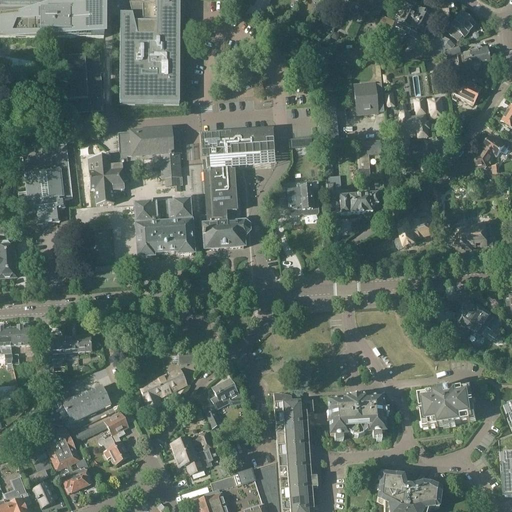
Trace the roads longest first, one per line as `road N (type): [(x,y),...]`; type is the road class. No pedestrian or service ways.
road 1 (residential): [(309,292),(320,272),(443,168),(511,70)]
road 2 (residential): [(150,461),(204,378),(265,322),(265,295)]
road 3 (residential): [(407,444),(401,403),(349,328),(347,289)]
road 4 (secondary): [(97,305),(265,295)]
road 5 (secondary): [(347,289),(511,277)]
road 6 (residential): [(329,511),(338,459),(390,455),(407,444)]
